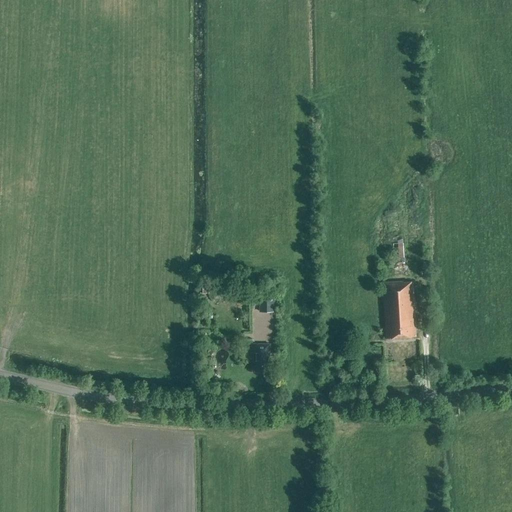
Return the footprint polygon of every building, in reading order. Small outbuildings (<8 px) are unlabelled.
[(394,272),(405,272),(403,237),(392,237),(394,272)] [(404,283),(404,281),(383,283),(386,339),(416,337),(413,282),(404,283)] [(224,294),(224,285),(208,285),(208,294),(224,294)] [(260,311),(275,311),(275,286),(260,286),(260,311)] [(252,361),(253,369),(255,369),(255,372),(265,372),(265,361),(269,360),(269,344),(252,344),(252,352),(251,352),(251,361),(252,361)]
